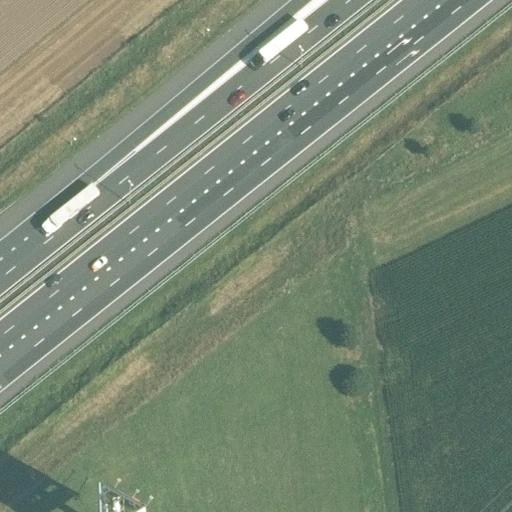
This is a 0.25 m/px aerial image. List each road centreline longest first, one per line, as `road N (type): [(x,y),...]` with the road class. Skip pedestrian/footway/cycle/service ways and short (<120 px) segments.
road 1 (motorway): [(0,345),(434,0)]
road 2 (track): [(511,129),(359,206),(348,229),(390,511)]
road 3 (motorway): [(354,0),(0,277)]
road 4 (motorway): [(305,0),(0,267)]
